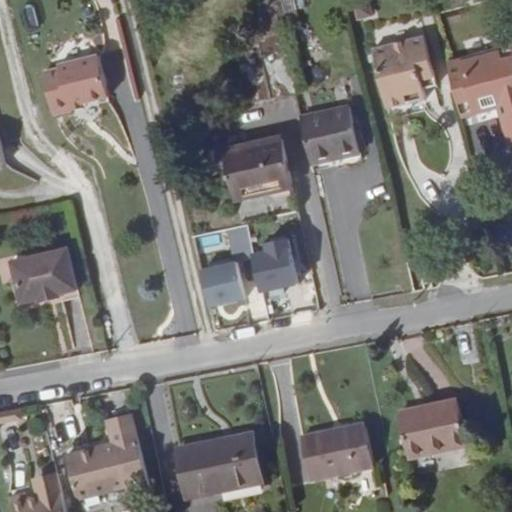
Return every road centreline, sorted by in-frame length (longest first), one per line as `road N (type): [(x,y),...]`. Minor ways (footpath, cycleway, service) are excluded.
road 1 (unclassified): [(0,391),(511,292)]
road 2 (unknown): [(126,366),(86,197),(16,119),(0,44)]
